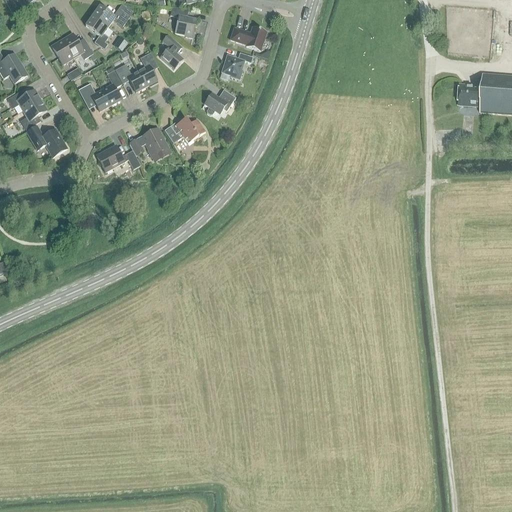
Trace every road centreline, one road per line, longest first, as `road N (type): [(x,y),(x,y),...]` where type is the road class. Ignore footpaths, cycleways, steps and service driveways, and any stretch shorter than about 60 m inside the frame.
road 1 (primary): [(0,324),(125,268),(212,206),(264,134),(306,18)]
road 2 (residential): [(89,141),(202,79),(221,0)]
road 3 (residential): [(89,141),(29,41),(31,26),(64,0)]
